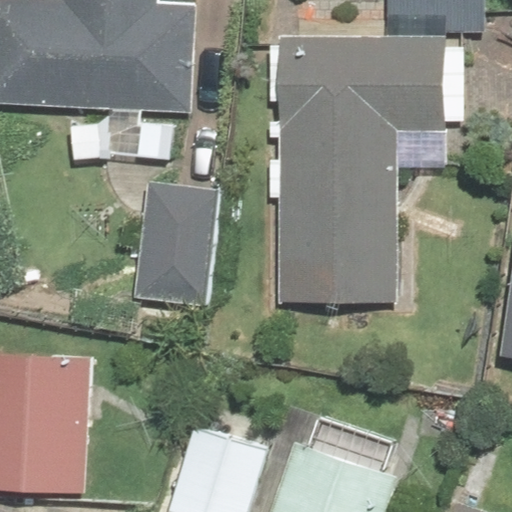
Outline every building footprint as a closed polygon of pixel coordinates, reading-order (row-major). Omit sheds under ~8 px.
[(196,4),(101,0),(0,0),(0,104),(191,112),(196,4)] [(441,38),(276,36),(273,306),(395,307),(397,132),(440,133),(441,38)] [(160,173),(144,277),(210,287),(226,183),(160,173)] [(92,359),(0,353),(0,491),(84,497),(92,359)] [(182,500),(212,511),(257,511),(284,445),(214,418),(182,500)] [(382,511),(394,477),(292,442),(267,511),(382,511)]
